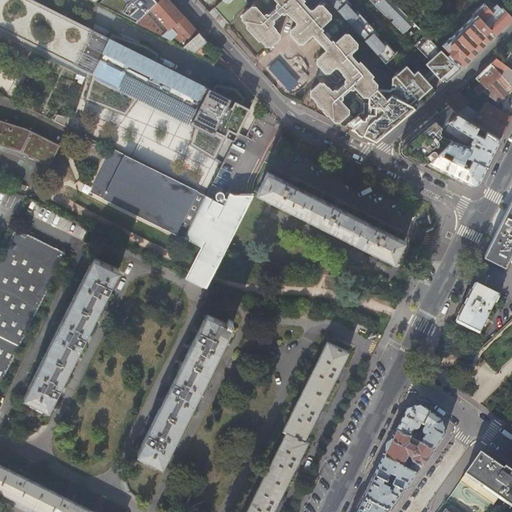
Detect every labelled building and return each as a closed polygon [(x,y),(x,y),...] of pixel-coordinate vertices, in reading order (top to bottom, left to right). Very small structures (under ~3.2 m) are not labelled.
[(0,0),(0,27),(93,74),(85,99),(125,115),(138,97),(195,126),(189,145),(213,159),(225,137),(233,141),(249,109),(241,105),(244,99),(237,88),(218,84),(214,90),(158,62),(159,53),(146,45),(112,34),(111,37),(33,0),(0,0)] [(159,0),(100,0),(98,3),(137,22),(159,0)] [(173,3),(169,0),(159,0),(137,22),(163,35),(184,16),(173,3)] [(207,0),(209,2),(212,0),(224,0),(215,8),(230,25),(234,21),(235,18),(250,5),(245,0),(275,0),(278,3),(277,5),(277,7),(283,14),(285,14),(287,12),(291,16),(292,16),(297,21),(297,25),(291,31),(291,34),(299,43),(303,43),(312,34),(315,37),(322,30),(322,28),(321,27),(330,18),(330,14),(322,5),(318,5),(313,10),(309,10),(302,2),(303,0),(302,0),(207,0)] [(328,0),(396,75),(410,90),(422,103),(432,94),(357,11),(362,6),(367,2),(437,73),(440,76),(441,75),(446,81),(459,69),(391,0),(328,0)] [(476,10),(474,9),(440,42),(462,65),(493,35),(494,36),(511,18),(511,17),(502,7),(501,8),(495,2),(493,4),(488,0),(485,3),(483,3),(476,10)] [(256,8),(252,8),(243,16),(243,20),(248,26),(247,27),(259,40),(261,40),(266,46),(271,46),(280,38),(280,35),(272,26),(274,23),(274,21),(268,15),(266,15),(264,17),(256,8)] [(190,22),(184,16),(163,35),(185,46),(199,32),(190,22)] [(207,41),(199,32),(185,46),(196,51),(207,41)] [(348,34),(345,34),(336,43),(333,40),(332,40),(324,48),(327,51),(317,59),(317,64),(325,72),(330,72),(335,67),(338,67),(343,73),(347,78),(344,81),(352,89),(355,87),(359,92),(363,96),(368,95),(376,88),(376,84),(370,77),(372,75),(360,61),(358,63),(351,56),(351,52),(357,47),(357,43),(348,34)] [(511,53),(510,52),(503,63),(511,69),(511,53)] [(229,68),(230,67),(220,56),(216,61),(229,68)] [(511,69),(503,63),(501,61),(496,58),(475,77),(481,83),(474,89),(478,94),(483,90),(498,101),(506,90),(497,78),(501,74),(511,86),(511,87),(511,88),(511,69)] [(353,128),(351,130),(376,142),(393,128),(410,113),(422,103),(410,90),(396,75),(392,79),(391,89),(389,91),(378,89),(376,88),(368,95),(363,96),(359,92),(356,95),(364,103),(363,114),(360,113),(348,123),(353,128)] [(328,87),(327,88),(323,83),(320,83),(311,90),(311,95),(317,101),(317,103),(319,105),(321,107),(323,108),(324,108),(323,110),(327,114),(329,114),(336,121),(339,121),(348,113),(348,109),(340,100),(343,97),(335,89),(333,91),(328,87)] [(500,140),(511,117),(486,103),(483,104),(478,112),(477,113),(465,106),(467,103),(459,92),(453,97),(447,102),(456,114),(482,129),(487,132),(500,140)] [(456,114),(447,102),(419,127),(404,139),(405,155),(412,159),(415,156),(416,157),(417,156),(419,159),(415,162),(419,164),(421,159),(427,162),(451,140),(440,128),(456,114)] [(480,134),(482,129),(456,114),(440,128),(451,140),(453,139),(468,147),(469,151),(467,156),(487,166),(493,152),(500,140),(487,132),(484,137),(480,134)] [(56,115),(53,121),(66,128),(69,118),(56,115)] [(60,145),(27,129),(0,120),(0,143),(18,149),(50,165),(60,145)] [(482,174),(487,166),(467,156),(469,151),(468,147),(453,139),(451,140),(427,162),(471,184),(479,182),(482,174)] [(243,154),(244,151),(231,145),(230,148),(243,154)] [(185,239),(206,198),(112,151),(91,193),(185,239)] [(377,223),(375,227),(339,209),(340,205),(333,202),(332,205),(294,186),(296,183),(291,181),(289,180),(287,183),(266,173),(256,193),(394,261),(404,241),(382,230),(384,227),(382,226),(377,223)] [(217,201),(216,203),(206,198),(185,239),(191,236),(205,244),(209,246),(212,249),(220,260),(252,196),(245,196),(240,196),(235,196),(230,193),(226,200),(223,198),(222,194),(218,193),(216,194),(215,196),(215,199),(217,201)] [(511,244),(511,198),(484,255),(502,264),(511,244)] [(0,382),(65,254),(16,228),(0,260),(0,382)] [(187,281),(190,282),(191,280),(195,282),(200,271),(212,249),(209,246),(205,244),(193,267),(187,281)] [(120,270),(95,257),(26,396),(49,408),(120,270)] [(498,296),(475,284),(456,322),(479,334),(498,296)] [(169,385),(172,387),(149,431),(146,430),(143,436),(146,438),(139,451),(163,464),(233,326),(209,314),(201,328),(201,329),(198,328),(195,334),(198,335),(198,336),(175,380),(174,380),(172,379),(169,385)] [(256,354),(265,337),(248,329),(240,346),(256,354)] [(348,351),(328,341),(283,429),(286,431),(286,432),(246,511),(271,511),(273,509),(276,511),(277,508),(278,505),(276,503),(294,466),(297,468),(301,461),(298,460),(307,442),(304,440),(304,439),(312,422),(313,421),(316,422),(319,416),(316,414),(335,377),(338,379),(341,373),(338,371),(348,351)] [(254,358),(248,355),(246,358),(239,355),(237,358),(234,357),(233,358),(250,367),(254,358)] [(419,406),(407,409),(406,412),(403,417),(396,432),(409,439),(414,430),(417,430),(421,425),(423,425),(429,413),(424,409),(419,406)] [(444,435),(442,423),(434,417),(429,413),(423,425),(425,427),(423,432),(424,435),(420,444),(433,451),(439,443),(444,435)] [(409,439),(396,432),(390,444),(383,458),(402,468),(407,458),(411,459),(411,463),(412,463),(413,464),(421,468),(433,451),(420,444),(409,439)] [(511,472),(504,467),(503,469),(479,453),(468,469),(460,481),(494,504),(498,498),(511,507),(511,472)] [(383,458),(379,466),(373,477),(404,492),(416,475),(402,468),(383,458)] [(0,490),(16,498),(42,511),(43,511),(98,511),(100,511),(93,507),(92,510),(70,499),(71,496),(65,493),(63,496),(26,477),(27,475),(20,471),(19,474),(0,464),(0,490)] [(389,511),(395,504),(404,492),(373,477),(371,482),(368,488),(362,499),(386,511),(389,511)] [(386,511),(362,499),(357,509),(355,511),(386,511)]
